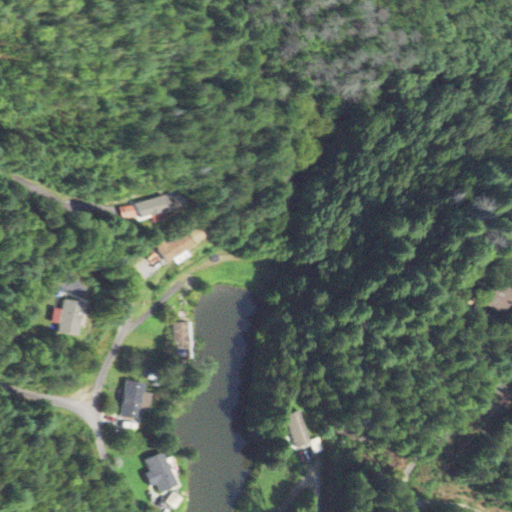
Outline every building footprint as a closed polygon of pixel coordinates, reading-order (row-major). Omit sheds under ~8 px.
[(131,204),(135,220),(165,212),(161,197),(131,204)] [(511,283),(498,301),(511,312),(511,283)] [(81,303),(61,300),(59,310),(51,309),(48,324),(55,325),(54,334),(74,337),(81,303)] [(170,324),(171,360),(187,360),(187,323),(170,324)] [(138,420),(140,408),(148,409),(150,394),(143,393),(144,384),(123,381),(119,417),(138,420)] [(281,417),(292,449),(309,443),(298,411),(281,417)] [(148,474),(144,475),(150,488),(154,486),(158,495),(176,487),(160,453),(142,462),(148,474)]
